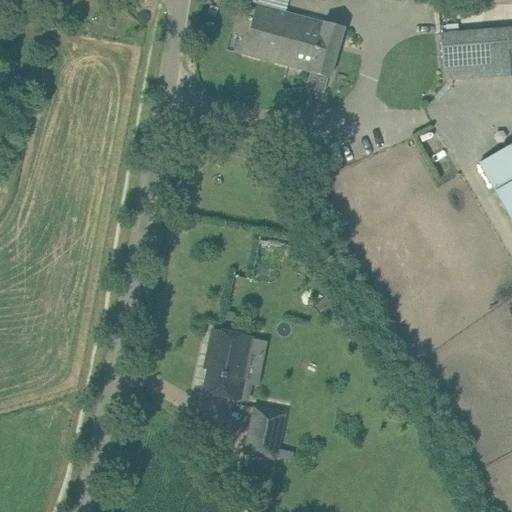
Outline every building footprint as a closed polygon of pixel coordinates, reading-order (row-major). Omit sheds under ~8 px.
[(254,5),(241,54),(311,72),(307,88),(324,93),(328,77),(329,77),(343,28),(285,13),(289,0),(257,0),(256,5),(254,5)] [(215,17),(217,7),(210,5),(207,15),(215,17)] [(511,75),(511,28),(440,34),(444,81),(505,77),(511,75)] [(7,77),(9,92),(35,89),(33,74),(7,77)] [(511,144),(478,164),(511,222),(511,144)] [(210,360),(204,391),(245,400),(249,384),(257,386),(266,342),(212,331),(206,359),(210,360)] [(254,408),(244,453),(274,459),(283,414),(254,408)]
